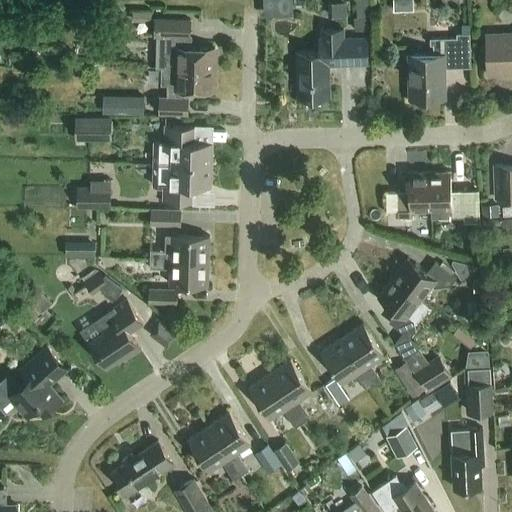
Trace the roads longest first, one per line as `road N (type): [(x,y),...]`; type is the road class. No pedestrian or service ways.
road 1 (residential): [(62,511),(64,464),(100,421),(219,343),(247,296)]
road 2 (residential): [(247,296),(322,271),(340,253),(349,227),(343,142)]
road 3 (residential): [(343,142),(482,135),(511,121)]
road 4 (residential): [(247,296),(246,146)]
